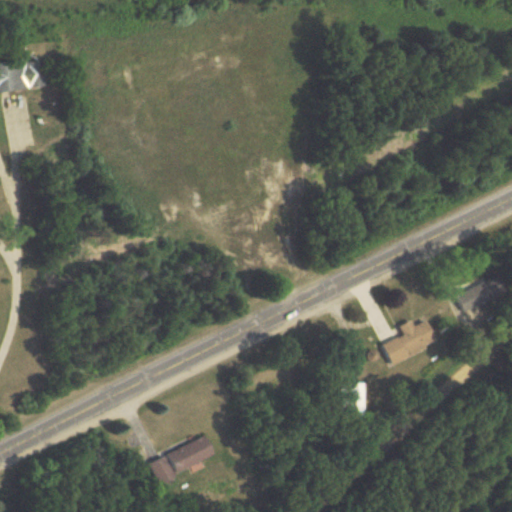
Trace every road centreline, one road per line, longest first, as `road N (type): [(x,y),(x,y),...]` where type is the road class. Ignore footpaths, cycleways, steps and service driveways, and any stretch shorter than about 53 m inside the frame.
road 1 (tertiary): [(0,452),(511,201)]
road 2 (residential): [(313,511),(511,335)]
